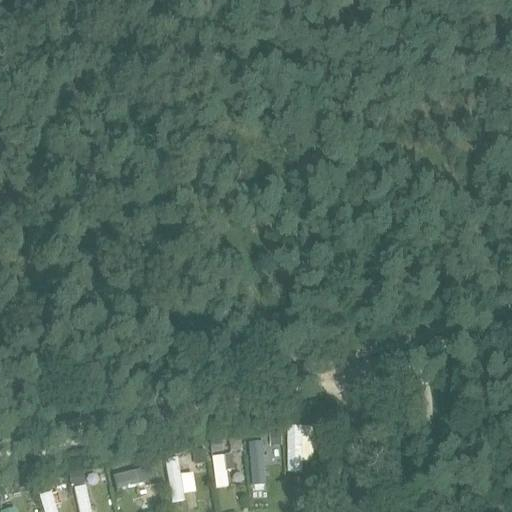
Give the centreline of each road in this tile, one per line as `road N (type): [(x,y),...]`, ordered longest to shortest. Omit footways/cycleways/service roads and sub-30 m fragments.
road 1 (track): [(511,327),(0,456)]
road 2 (track): [(354,511),(371,364)]
